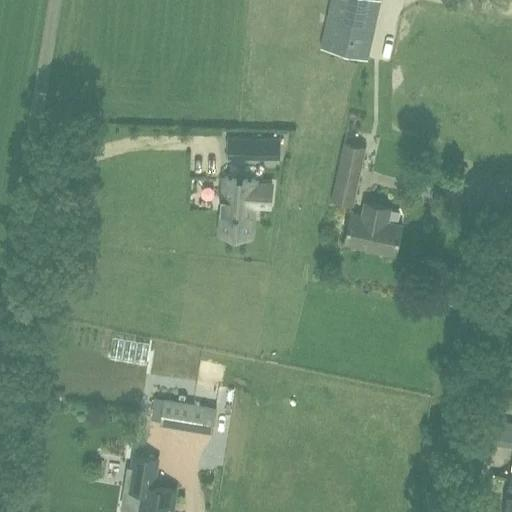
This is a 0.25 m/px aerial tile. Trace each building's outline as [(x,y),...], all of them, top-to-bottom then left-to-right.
[(380,0),(330,0),(319,47),(368,58),(380,0)] [(385,91),(467,103),(480,16),(398,4),(385,91)] [(511,37),(498,35),(489,77),(493,78),(473,172),(494,177),(495,172),(511,175),(511,184),(511,190),(511,213),(511,217),(511,216),(511,37)] [(281,72),(272,119),(452,153),(455,138),(404,128),(408,108),(391,105),(393,93),(281,72)] [(244,158),(280,158),(280,138),(244,138),(244,158)] [(365,147),(344,142),(331,201),(353,206),(365,147)] [(220,234),(251,236),(253,204),(270,206),(272,184),(255,183),(255,180),(224,178),(220,234)] [(351,213),(345,243),(396,254),(402,224),(388,221),(391,208),(365,202),(362,215),(351,213)] [(154,398),(151,420),(213,430),(216,408),(154,398)] [(511,421),(504,420),(495,419),(491,443),(500,444),(511,445),(511,421)] [(171,511),(175,490),(153,487),(158,459),(134,455),(128,490),(142,493),(139,511),(171,511)]
